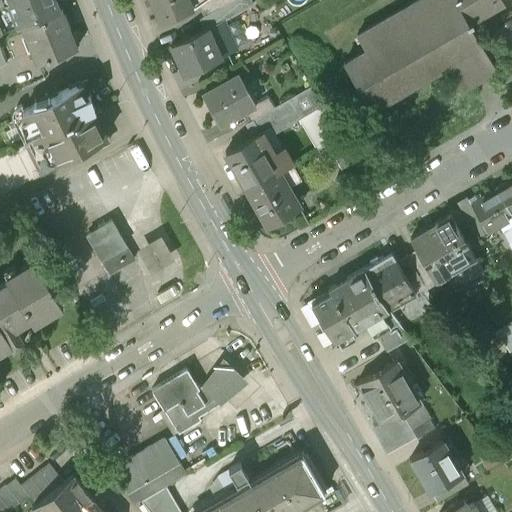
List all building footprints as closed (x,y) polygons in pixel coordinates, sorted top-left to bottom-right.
[(2,0),(4,5),(8,3),(17,26),(21,24),(60,9),(56,0),(2,0)] [(153,0),(161,20),(191,8),(199,3),(202,0),(153,0)] [(202,0),(199,3),(204,14),(227,0),(202,0)] [(227,0),(204,14),(199,17),(204,28),(207,26),(208,28),(243,7),(239,0),(227,0)] [(503,0),(415,0),(357,34),(365,48),(343,61),(370,107),(447,62),(461,87),(495,67),(469,23),(472,21),(471,19),(487,11),(504,1),(503,0)] [(60,9),(21,24),(36,62),(77,46),(63,8),(60,9)] [(204,28),(171,44),(185,73),(221,55),(208,28),(207,26),(204,28)] [(239,72),(202,93),(219,123),(246,108),(254,104),(253,102),(246,89),(248,88),(239,72)] [(76,83),(49,96),(49,94),(47,95),(48,96),(36,100),(35,99),(34,99),(36,103),(24,109),(21,103),(16,107),(13,111),(12,116),(13,120),(25,142),(93,109),(92,107),(94,106),(93,105),(89,94),(90,94),(90,93),(86,94),(85,92),(76,83)] [(275,105),(252,119),(260,132),(295,111),(299,118),(322,104),(311,84),(275,105)] [(268,94),(253,102),(254,104),(246,108),(252,119),(275,105),(268,94)] [(93,109),(25,142),(40,174),(41,174),(109,141),(93,109)] [(254,134),(225,151),(247,189),(292,163),(283,147),(267,156),(254,134)] [(340,135),(328,142),(342,166),(354,159),(340,135)] [(25,142),(0,154),(0,186),(3,192),(40,174),(25,142)] [(292,163),(247,189),(268,224),(299,206),(288,186),(301,178),(292,163)] [(511,177),(497,186),(511,212),(511,177)] [(511,212),(497,186),(471,201),(487,229),(498,223),(511,245),(511,212)] [(450,213),(411,236),(435,277),(474,254),(450,213)] [(111,219),(87,233),(109,272),(133,258),(111,219)] [(160,233),(135,248),(149,272),(174,258),(160,233)] [(396,259),(390,249),(363,265),(387,307),(415,291),(408,279),(396,259)] [(418,273),(406,253),(396,259),(408,279),(418,273)] [(8,279),(0,283),(0,349),(10,343),(12,347),(23,340),(14,325),(29,316),(33,322),(61,305),(33,259),(18,268),(21,273),(9,281),(8,279)] [(363,265),(326,287),(328,290),(311,300),(334,340),(370,319),(374,327),(393,316),(387,307),(363,265)] [(393,316),(374,327),(387,349),(409,336),(393,316)] [(511,319),(497,328),(509,350),(511,348),(511,319)] [(396,357),(357,380),(379,420),(399,408),(400,410),(415,401),(408,389),(413,386),(396,357)] [(186,366),(152,387),(178,431),(201,417),(198,413),(223,398),(203,381),(197,384),(186,366)] [(415,401),(400,410),(409,426),(410,426),(428,415),(429,415),(420,398),(415,401)] [(428,415),(410,426),(416,437),(435,426),(428,415)] [(161,437),(113,465),(134,502),(140,498),(165,483),(184,472),(164,438),(161,437)] [(440,437),(409,455),(430,490),(461,472),(440,437)] [(302,451),(198,511),(284,511),(324,489),(302,451)] [(4,482),(0,484),(0,511),(4,511),(9,508),(10,509),(20,502),(20,503),(30,496),(35,502),(62,480),(47,461),(20,483),(14,475),(5,483),(4,482)] [(240,461),(228,468),(236,481),(247,474),(240,461)] [(92,496),(72,472),(62,480),(35,502),(31,506),(36,511),(104,511),(99,505),(102,503),(94,494),(92,496)] [(461,472),(430,490),(436,500),(467,482),(461,472)] [(182,511),(165,483),(140,498),(151,511),(182,511)] [(463,499),(440,511),(478,511),(473,502),(467,505),(463,499)]
